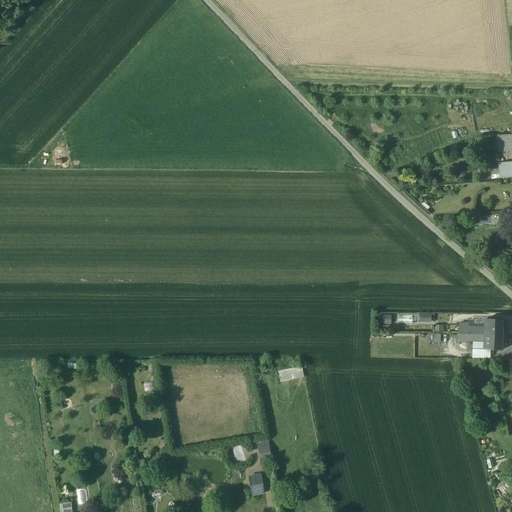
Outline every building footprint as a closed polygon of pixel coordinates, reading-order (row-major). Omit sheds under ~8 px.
[(511,135),(497,136),(497,142),(493,142),(494,150),(511,149),(511,135)] [(511,164),(511,162),(498,163),(500,179),(511,177),(511,164)] [(503,320),(485,320),(485,327),(484,335),(503,335),(503,320)] [(468,324),(459,324),(458,334),(459,334),(467,335),(467,328),(468,327),(468,324)] [(503,335),(484,335),(484,341),(484,350),(490,350),(502,350),(503,335)] [(484,341),(473,341),(472,358),(490,358),(490,350),(484,350),(484,341)] [(302,367),(277,372),(279,382),(296,379),(304,377),(302,367)] [(257,442),(259,458),(271,457),(269,441),(257,442)] [(316,467),(291,471),(292,483),(318,479),(316,467)] [(261,475),(248,478),(251,492),(264,490),(261,475)] [(60,502),(60,511),(72,511),(71,501),(60,502)]
